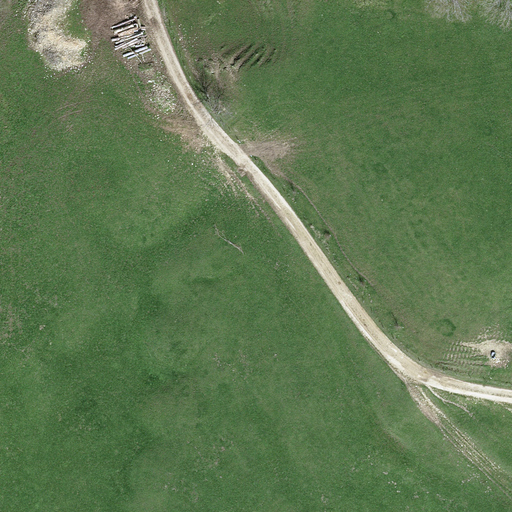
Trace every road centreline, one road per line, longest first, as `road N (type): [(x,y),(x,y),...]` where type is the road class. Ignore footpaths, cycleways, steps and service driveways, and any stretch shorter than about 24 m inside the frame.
road 1 (track): [(149,0),(201,119),(286,213),(398,367),(511,395)]
road 2 (track): [(398,367),(430,412),(511,490)]
